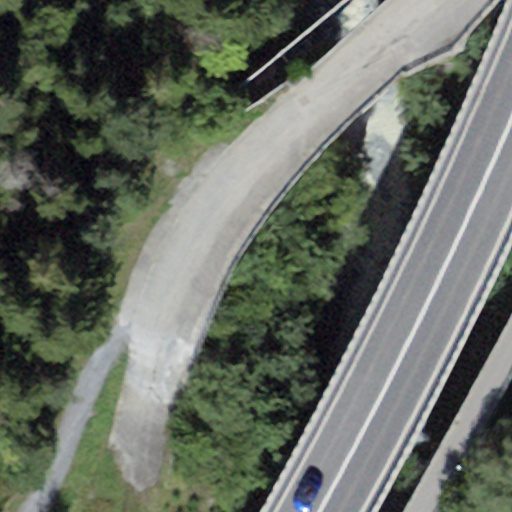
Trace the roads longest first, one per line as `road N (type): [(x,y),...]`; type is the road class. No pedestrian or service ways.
road 1 (primary): [(318,511),(444,269),(511,116)]
road 2 (track): [(38,511),(117,339)]
